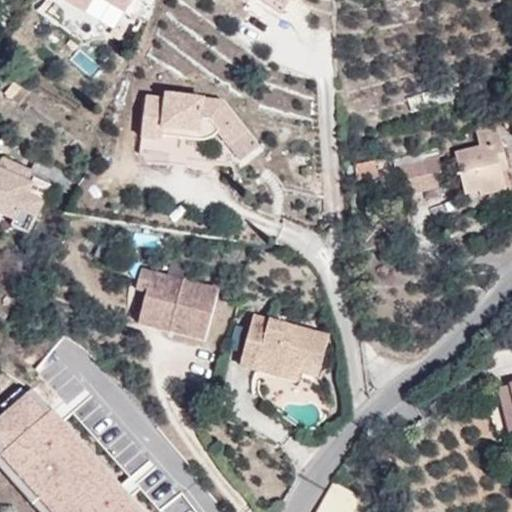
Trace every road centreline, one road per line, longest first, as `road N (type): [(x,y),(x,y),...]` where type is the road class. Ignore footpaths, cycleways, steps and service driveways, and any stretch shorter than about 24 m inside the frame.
road 1 (residential): [(364,424),(324,72)]
road 2 (residential): [(511,285),(364,424)]
